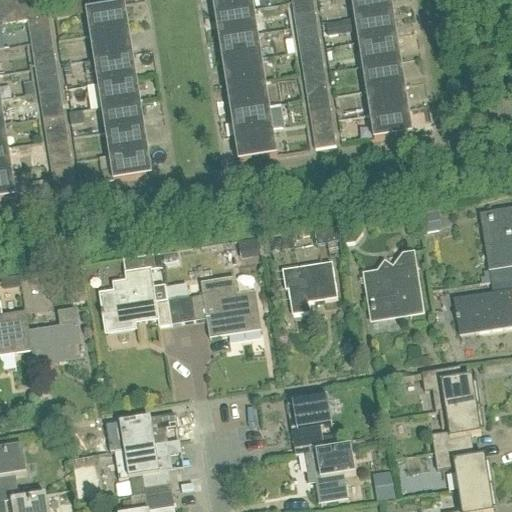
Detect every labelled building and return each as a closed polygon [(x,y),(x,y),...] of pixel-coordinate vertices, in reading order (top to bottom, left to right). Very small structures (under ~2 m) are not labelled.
[(28,25),(24,0),(13,2),(17,26),(28,25)] [(38,23),(34,0),(26,0),(24,0),(28,25),(38,23)] [(34,0),(38,23),(50,21),(46,0),(34,0)] [(212,0),(216,21),(254,14),(251,0),(212,0)] [(291,0),(292,8),(313,5),(312,0),(291,0)] [(351,0),(355,23),(393,17),(390,0),(351,0)] [(2,4),(6,28),(17,26),(13,2),(2,4)] [(294,20),(315,17),(313,5),(292,8),(294,20)] [(91,41),(129,34),(125,9),(87,16),(91,41)] [(220,45),(258,39),(254,14),(216,21),(220,45)] [(296,32),(317,29),(315,17),(294,20),(296,32)] [(359,47),(397,41),(393,17),(355,23),(359,47)] [(30,37),(50,34),(48,22),(50,21),(38,23),(28,25),(30,37)] [(351,25),(327,29),(328,41),(353,38),(351,25)] [(298,44),(319,41),(317,29),(296,32),(298,44)] [(32,50),(52,47),(50,34),(30,37),(32,50)] [(95,65),(133,59),(129,34),(91,41),(95,65)] [(224,69),(262,63),(258,39),(220,45),(224,69)] [(300,56),(321,53),(319,41),(298,44),(300,56)] [(350,73),(363,71),(401,65),(397,41),(359,47),(347,49),(350,73)] [(34,62),(54,59),(52,47),(32,50),(34,62)] [(302,69),(323,65),(321,53),(300,56),(302,69)] [(35,74),(56,71),(54,59),(34,62),(35,74)] [(98,89),(137,83),(133,59),(95,65),(98,89)] [(228,93),(265,87),(262,63),(224,69),(228,93)] [(304,81),(325,77),(323,65),(302,69),(304,81)] [(367,95),(405,89),(401,65),(363,71),(367,95)] [(37,86),(58,83),(56,71),(35,74),(37,86)] [(306,93),(326,89),(325,77),(304,81),(306,93)] [(39,98),(60,95),(58,83),(37,86),(39,98)] [(102,113),(141,107),(137,83),(98,89),(102,113)] [(32,87),(24,89),(26,101),(34,100),(32,87)] [(231,117),(269,111),(265,87),(228,93),(231,117)] [(308,105),(328,101),(326,89),(306,93),(308,105)] [(371,119),(409,113),(405,89),(367,95),(371,119)] [(11,91),(0,92),(0,96),(1,104),(13,102),(11,91)] [(41,110),(62,107),(60,95),(39,98),(41,110)] [(310,117),(330,113),(328,101),(308,105),(310,117)] [(43,122),(64,119),(62,107),(41,110),(43,122)] [(106,137),(144,131),(141,107),(102,113),(106,137)] [(281,109),(269,111),(273,135),(285,133),(281,109)] [(235,141),(273,135),(269,111),(231,117),(235,141)] [(312,129),(332,125),(330,113),(310,117),(312,129)] [(409,113),(371,119),(375,145),(413,138),(409,113)] [(45,134),(66,131),(64,119),(43,122),(45,134)] [(314,141),(334,138),(332,125),(312,129),(314,141)] [(0,153),(9,152),(5,128),(0,129),(0,153)] [(47,146),(68,143),(66,131),(45,134),(47,146)] [(110,161),(148,155),(144,131),(106,137),(110,161)] [(273,135),(235,141),(239,166),(277,160),(273,135)] [(334,138),(314,141),(316,154),(336,150),(334,138)] [(49,158),(70,155),(68,143),(47,146),(49,158)] [(0,178),(13,177),(9,152),(0,153),(0,178)] [(51,171),(71,167),(70,155),(49,158),(51,171)] [(148,155),(110,161),(112,175),(103,176),(105,188),(152,180),(148,155)] [(53,183),(73,180),(71,167),(51,171),(53,183)] [(13,177),(0,178),(0,204),(17,202),(13,177)] [(73,180),(53,183),(55,195),(75,192),(73,180)] [(491,287),(511,283),(511,214),(480,220),(491,287)] [(315,238),(317,249),(341,246),(339,234),(315,238)] [(386,266),(379,276),(364,279),(368,306),(372,305),(373,311),(372,311),(373,315),(375,323),(410,318),(410,322),(425,320),(415,256),(404,258),(394,272),(386,266)] [(160,261),(149,262),(151,274),(151,276),(162,274),(160,261)] [(338,303),(332,268),(283,276),(286,295),(289,295),(293,320),(311,318),(309,308),(338,303)] [(158,325),(159,332),(172,330),(168,306),(166,289),(153,291),(151,276),(151,274),(126,278),(127,286),(114,288),(115,296),(100,298),(105,333),(110,337),(137,332),(136,324),(145,323),(145,327),(158,325)] [(191,302),(195,326),(207,324),(210,344),(262,336),(256,296),(238,299),(235,283),(202,288),(204,299),(203,299),(203,300),(191,302)] [(511,283),(491,287),(493,299),(456,305),(462,341),(511,332),(511,283)] [(70,307),(88,304),(85,289),(67,292),(70,307)] [(180,304),(183,328),(195,326),(191,302),(180,304)] [(0,361),(33,356),(30,336),(26,317),(3,320),(0,303),(0,361)] [(183,328),(180,304),(168,306),(172,330),(183,328)] [(30,336),(33,356),(36,372),(85,364),(79,328),(78,328),(75,313),(59,316),(61,331),(30,336)] [(477,411),(480,411),(477,394),(474,394),(472,383),(462,384),(460,373),(422,379),(425,396),(433,394),(437,418),(446,416),(477,411)] [(290,425),(295,461),(306,459),(316,458),(316,456),(324,455),(320,432),(332,430),(328,403),(294,408),(296,424),(290,425)] [(481,439),(477,411),(446,416),(449,437),(432,440),(435,458),(473,452),(471,440),(481,439)] [(155,451),(165,449),(163,433),(177,431),(175,420),(121,429),(125,456),(155,451)] [(129,484),(132,483),(134,500),(146,499),(145,493),(170,489),(168,476),(164,476),(162,461),(181,458),(179,447),(165,449),(155,451),(125,456),(129,484)] [(316,458),(306,459),(308,473),(306,473),(308,486),(315,485),(319,509),(348,504),(344,480),(355,479),(351,451),(324,455),(316,456),(316,458)] [(12,505),(19,504),(16,481),(27,480),(22,452),(0,455),(0,507),(12,506),(12,505)] [(459,494),(489,490),(485,462),(475,463),(473,452),(435,458),(437,475),(455,472),(459,494)] [(147,505),(172,501),(170,489),(145,493),(146,499),(147,505)] [(492,511),(489,490),(459,494),(461,511),(492,511)] [(133,511),(173,511),(172,501),(147,505),(146,499),(134,500),(132,501),(133,511)] [(48,511),(47,500),(19,504),(12,505),(12,506),(0,507),(0,511),(48,511)]
